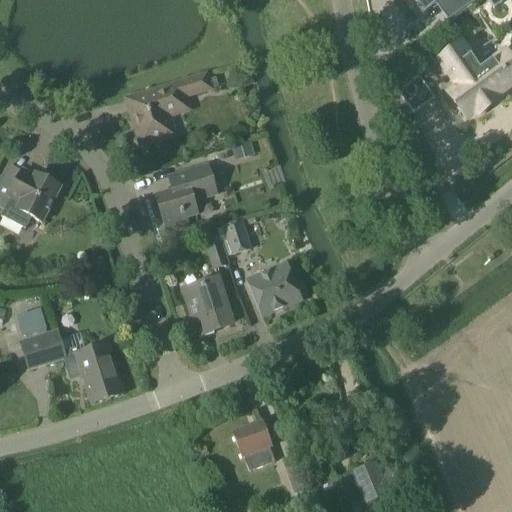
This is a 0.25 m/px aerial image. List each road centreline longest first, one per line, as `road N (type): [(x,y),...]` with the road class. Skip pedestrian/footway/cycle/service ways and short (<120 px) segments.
road 1 (residential): [(178,392),(105,172),(69,133),(0,91)]
road 2 (residential): [(178,392),(315,337),(423,262)]
road 3 (residential): [(423,262),(353,67),(341,0)]
road 4 (residential): [(0,444),(178,392)]
